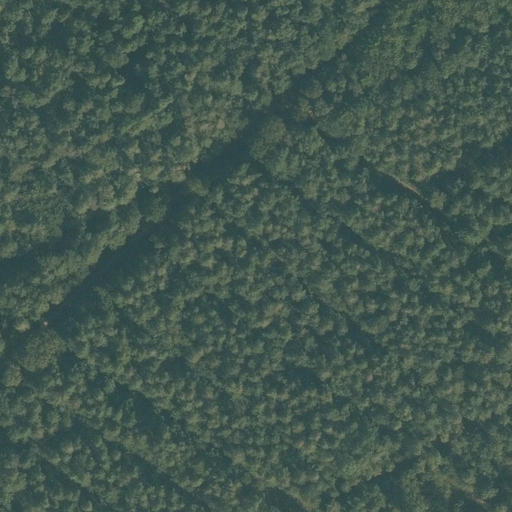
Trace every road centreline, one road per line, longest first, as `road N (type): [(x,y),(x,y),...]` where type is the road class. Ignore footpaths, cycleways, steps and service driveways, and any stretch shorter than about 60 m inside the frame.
road 1 (track): [(0,366),(277,97)]
road 2 (track): [(511,273),(375,170),(309,104)]
road 3 (track): [(511,15),(309,104),(277,97)]
road 4 (unknown): [(327,511),(511,410)]
road 5 (track): [(277,97),(380,0)]
